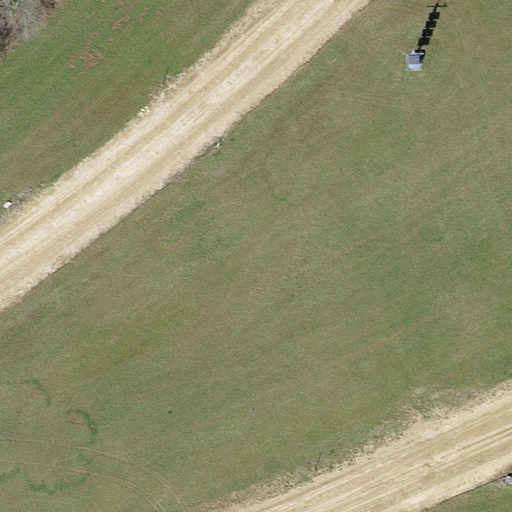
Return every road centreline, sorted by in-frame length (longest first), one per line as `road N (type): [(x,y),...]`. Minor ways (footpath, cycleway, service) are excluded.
road 1 (track): [(0,261),(274,49),(320,0)]
road 2 (track): [(313,511),(511,425)]
